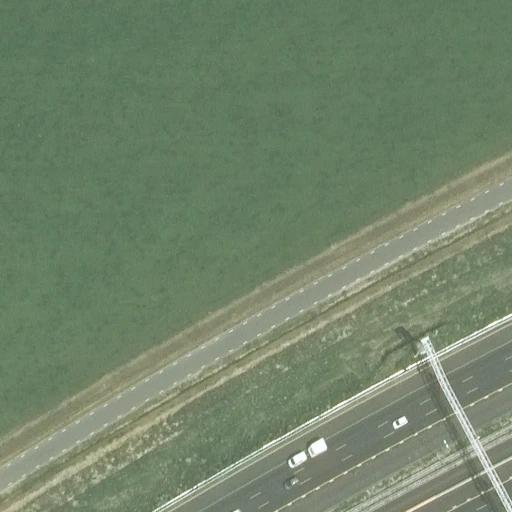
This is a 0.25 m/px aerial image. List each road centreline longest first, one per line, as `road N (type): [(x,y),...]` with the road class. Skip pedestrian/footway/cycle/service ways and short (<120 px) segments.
road 1 (unclassified): [(0,482),(371,261),(511,190)]
road 2 (motorway): [(511,377),(261,511)]
